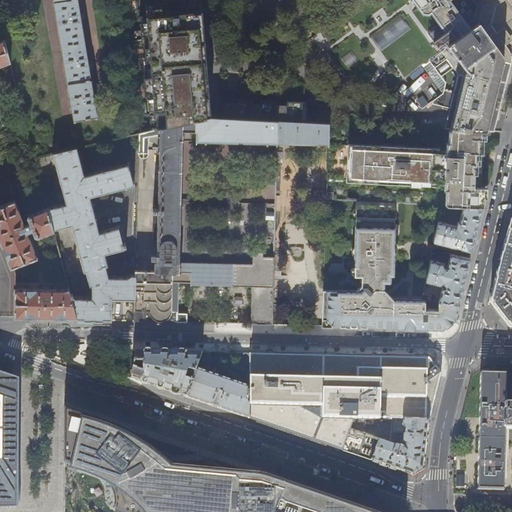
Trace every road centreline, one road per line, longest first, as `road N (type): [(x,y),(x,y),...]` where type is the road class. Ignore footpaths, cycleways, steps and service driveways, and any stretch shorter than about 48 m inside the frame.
road 1 (residential): [(463,344),(38,333),(0,341)]
road 2 (residential): [(0,349),(438,499)]
road 3 (residential): [(511,152),(463,344)]
road 4 (residential): [(438,499),(440,442),(463,344)]
